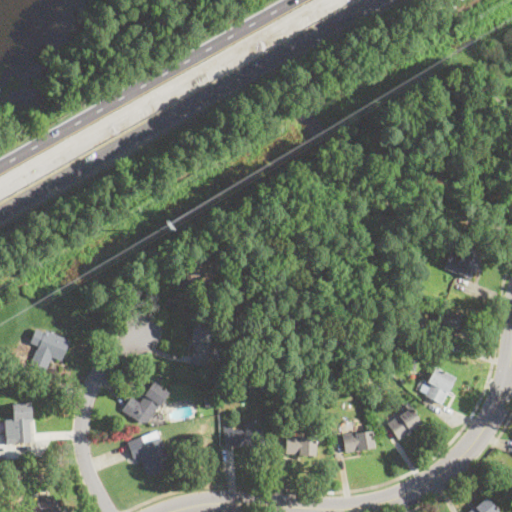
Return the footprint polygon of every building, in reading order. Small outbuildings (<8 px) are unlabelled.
[(471,278),(456,272),(459,265),(457,264),(464,246),(481,253),(471,278)] [(205,270),(189,283),(184,276),(182,278),(176,271),(194,256),(205,270)] [(245,308),(238,319),(232,315),(238,304),(245,308)] [(461,314),(460,329),(456,328),(455,331),(453,331),(452,344),(436,343),(436,334),(434,334),(434,325),(437,325),(438,313),(461,314)] [(207,365),(192,364),(194,341),(191,340),(192,325),(211,327),(207,365)] [(35,329),(44,332),(45,330),(69,341),(61,361),(52,357),(45,372),(30,366),(39,346),(30,342),(35,329)] [(418,353),(415,369),(407,368),(410,351),(418,353)] [(454,377),(441,403),(425,395),(431,384),(427,382),(434,367),(454,377)] [(302,380),(300,399),(284,397),(286,378),(302,380)] [(143,426),(122,410),(131,396),(139,402),(154,382),(169,392),(143,426)] [(206,407),(205,398),(219,398),(219,406),(206,407)] [(31,442),(6,443),(5,434),(14,434),(12,405),(29,404),(31,442)] [(398,438),(387,423),(410,407),(420,422),(398,438)] [(231,423),(232,430),(261,428),(262,446),(246,447),(245,445),(224,446),(223,424),(231,423)] [(374,448),(346,452),(343,435),(363,432),(362,426),(370,425),(374,448)] [(170,466),(147,476),(139,455),(132,458),(126,442),(156,430),(170,466)] [(315,437),(314,455),(286,453),(287,435),(315,437)] [(12,492),(5,495),(3,489),(10,486),(12,492)] [(500,511),(463,511),(485,494),(500,511)] [(56,511),(26,511),(25,509),(52,495),(60,510),(56,511)]
